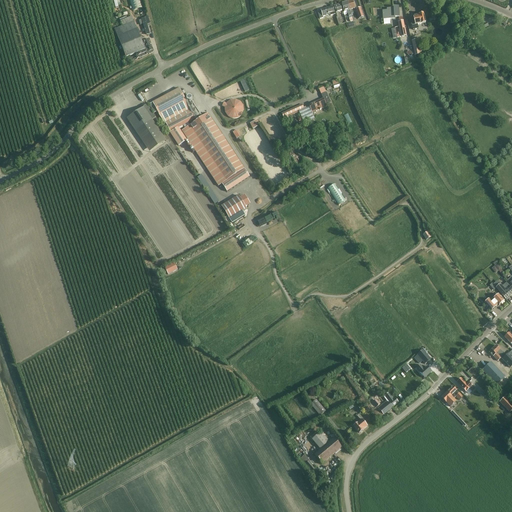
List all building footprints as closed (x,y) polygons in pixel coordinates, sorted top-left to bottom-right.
[(130,0),(133,11),(143,8),(140,0),(130,0)] [(351,15),(351,14),(347,2),(342,4),(344,12),(347,11),(348,13),(349,16),(351,15)] [(346,21),(341,22),(338,12),(342,11),(340,5),(334,6),(337,17),(336,18),(339,25),(342,24),(346,23),(346,21)] [(318,12),(320,19),(323,18),(323,17),(330,14),(330,16),(335,14),(333,7),(321,10),(321,11),(318,12)] [(394,19),(394,17),(399,17),(398,7),(394,7),(394,9),(389,9),(389,11),(383,11),(383,19),(394,19)] [(417,25),(425,23),(423,14),(422,13),(420,13),(419,15),(413,16),(414,18),(410,19),(411,26),(412,26),(413,30),(418,29),(417,25)] [(150,24),(148,16),(145,17),(145,18),(142,19),(146,35),(150,34),(147,25),(150,24)] [(145,50),(137,29),(132,17),(120,21),(122,26),(114,29),(117,37),(126,57),(145,50)] [(397,36),(406,34),(403,19),(398,20),(399,25),(395,26),(397,36)] [(412,41),(415,56),(422,54),(419,40),(412,41)] [(243,82),(239,83),(243,93),(248,92),(243,82)] [(179,89),(152,103),(159,115),(164,123),(165,122),(169,130),(180,145),(186,140),(178,128),(195,119),(196,121),(182,131),(218,186),(222,184),(227,192),(250,177),(244,169),(208,114),(202,117),(191,101),(193,100),(192,96),(189,95),(186,97),(187,100),(186,101),(179,89)] [(302,105),(282,114),(283,117),(286,123),(290,121),(287,116),(287,115),(288,115),(288,116),(299,112),(301,117),(304,124),(314,119),(312,113),(313,113),(314,113),(316,113),(316,111),(323,108),(327,107),(326,105),(331,103),(326,92),(321,95),(323,99),(309,106),(304,108),(302,105)] [(234,119),(236,119),(237,118),(239,117),(240,116),(241,115),(242,114),(243,113),(243,111),(243,109),(243,108),(243,106),(242,105),(241,103),(240,102),(239,101),(237,101),(236,100),(234,100),(232,100),(231,101),(230,101),(228,102),(227,103),(226,104),(224,103),(222,106),(225,108),(225,109),(225,111),(225,112),(226,114),(227,115),(228,116),(229,117),(231,118),(232,119),(234,119)] [(127,119),(136,132),(150,152),(166,141),(152,120),(156,118),(147,105),(127,119)] [(257,120),(250,124),(253,129),(260,126),(257,120)] [(322,142),(317,146),(320,151),(325,147),(322,142)] [(173,156),(177,154),(174,146),(169,148),(173,156)] [(204,186),(206,184),(200,176),(197,177),(204,186)] [(334,185),(328,189),(338,206),(345,201),(334,185)] [(222,206),(229,219),(247,209),(239,196),(222,206)] [(432,236),(429,231),(423,235),(427,240),(432,236)] [(243,234),(237,240),(245,248),(251,242),(243,234)] [(177,270),(174,263),(165,267),(168,275),(177,270)] [(506,299),(511,294),(511,286),(508,282),(502,286),(501,285),(497,288),(498,290),(506,299)] [(490,299),(485,303),(492,311),(497,307),(496,306),(498,304),(499,306),(505,301),(499,295),(496,297),(494,299),(492,301),(490,299)] [(504,354),(500,350),(496,346),(491,350),(493,352),(490,354),(498,361),(501,358),(500,357),(504,354)] [(417,356),(414,358),(419,364),(422,361),(425,364),(431,359),(423,350),(417,355),(417,356)] [(504,354),(500,357),(501,358),(510,368),(511,366),(511,357),(509,354),(509,353),(506,356),(504,354)] [(491,363),(482,371),(483,373),(486,375),(496,386),(499,383),(505,377),(491,363)] [(407,365),(402,369),(406,373),(411,369),(407,365)] [(424,378),(431,372),(427,367),(424,369),(421,365),(416,369),(424,378)] [(461,379),(457,383),(459,385),(459,386),(462,389),(466,392),(469,389),(472,392),(475,389),(469,383),(467,385),(461,379)] [(447,392),(441,398),(451,407),(456,401),(454,399),(456,397),(460,401),(463,397),(459,393),(457,390),(453,387),(447,392)] [(393,400),(389,394),(384,397),(387,401),(378,408),(381,412),(383,415),(398,403),(395,399),(393,400)] [(482,397),(476,400),(479,405),(485,402),(482,397)] [(511,405),(505,398),(500,403),(510,413),(511,410),(511,405)] [(311,405),(320,416),(326,412),(316,400),(311,405)] [(380,418),(383,415),(381,412),(378,408),(374,412),(380,418)] [(363,431),(363,430),(367,427),(362,420),(363,419),(359,414),(357,416),(361,421),(354,426),(359,433),(360,433),(361,433),(362,432),(363,431)] [(322,464),(342,448),(334,438),(330,442),(321,432),(319,434),(317,432),(310,437),(320,450),(314,455),(322,464)] [(318,472),(309,461),(304,456),(299,460),(303,466),(304,466),(312,476),(318,472)]
